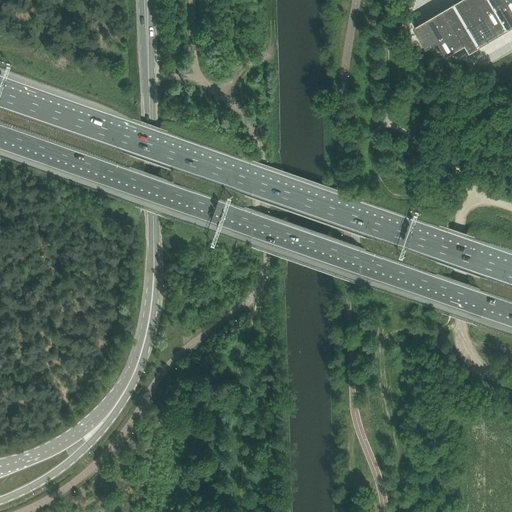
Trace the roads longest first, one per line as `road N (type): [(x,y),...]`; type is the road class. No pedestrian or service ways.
road 1 (motorway): [(0,132),(511,311)]
road 2 (motorway): [(511,274),(0,95)]
road 3 (secondary): [(106,417),(142,349),(153,290),(146,0)]
road 4 (track): [(380,0),(384,120),(462,173),(474,202)]
road 5 (unclassified): [(457,330),(460,214),(479,200),(511,206)]
road 6 (secondary): [(0,499),(54,473),(106,417)]
